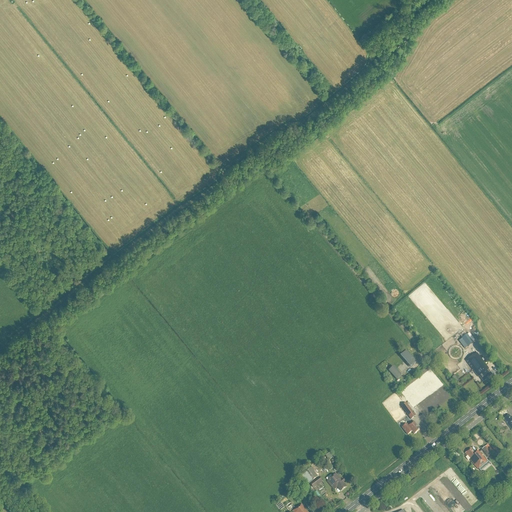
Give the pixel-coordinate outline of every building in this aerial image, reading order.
[(471,337),(464,343),(467,348),(475,342),(471,337)] [(406,352),(400,357),(410,368),(416,363),(406,352)] [(480,376),(484,382),(491,375),(487,370),(489,369),(477,354),(474,356),(473,355),(466,361),(479,377),(480,376)] [(468,358),(458,363),(464,374),(471,370),(469,367),(468,368),(464,361),(468,358)] [(388,372),(396,381),(401,377),(393,367),(388,372)] [(477,403),(479,406),(488,401),(486,398),(477,403)] [(390,407),(396,402),(394,399),(388,404),(386,401),(383,403),(387,408),(390,406),(390,407)] [(406,404),(401,408),(411,420),(416,417),(406,404)] [(503,420),(511,430),(511,429),(511,419),(511,420),(508,416),(503,420)] [(414,422),(407,427),(406,425),(402,428),(407,436),(411,433),(413,436),(419,431),(416,427),(417,427),(414,422)] [(473,436),(475,440),(482,435),(479,431),(473,436)] [(485,447),(482,450),(481,450),(488,458),(491,455),(485,447)] [(470,450),(465,454),(467,457),(479,472),(488,465),(477,451),(474,454),(470,450)] [(327,481),(326,482),(330,487),(333,491),(337,488),(340,492),(346,487),(342,483),(344,482),(342,479),(340,481),(336,475),(335,475),(332,477),(327,481)] [(308,477),(302,481),(306,486),(310,484),(313,489),(322,482),(322,481),(320,478),(319,477),(318,478),(313,482),(312,482),(308,477)] [(288,511),(289,511),(294,508),(290,503),(285,508),(288,511)]
